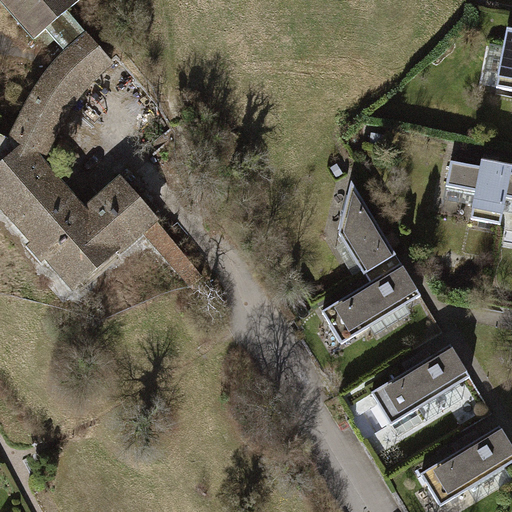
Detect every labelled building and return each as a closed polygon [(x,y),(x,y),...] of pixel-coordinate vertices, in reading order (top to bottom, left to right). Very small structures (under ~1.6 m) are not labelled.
[(77,0),(0,0),(37,41),(80,3),(77,0)] [(511,28),(508,28),(496,87),(511,90),(511,28)] [(4,138),(0,135),(0,168),(4,170),(0,173),(0,211),(74,294),(159,217),(119,176),(88,207),(49,165),(78,110),(117,75),(90,37),(38,82),(4,138)] [(509,207),(511,190),(511,165),(453,155),(448,185),(475,189),(469,223),(505,231),(509,207)] [(404,269),(352,187),(340,234),(372,286),(404,269)] [(421,297),(404,269),(372,286),(324,313),(342,342),(421,297)] [(446,347),(370,389),(394,431),(470,389),(446,347)] [(511,465),(493,430),(420,469),(441,507),(511,468),(511,465)]
